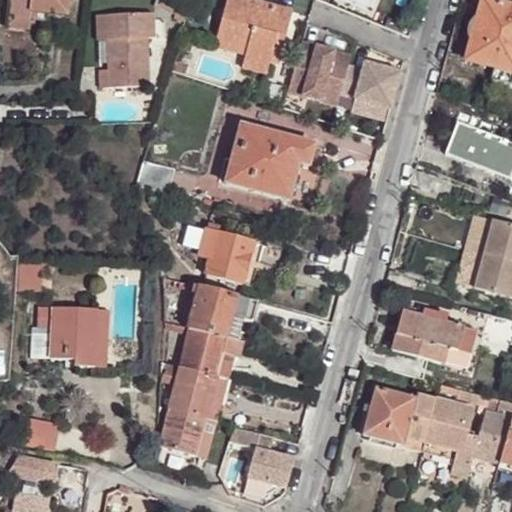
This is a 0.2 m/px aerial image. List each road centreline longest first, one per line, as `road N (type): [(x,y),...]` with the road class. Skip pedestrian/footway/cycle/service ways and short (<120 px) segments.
road 1 (residential): [(302,511),(441,0)]
road 2 (residential): [(93,470),(232,511)]
